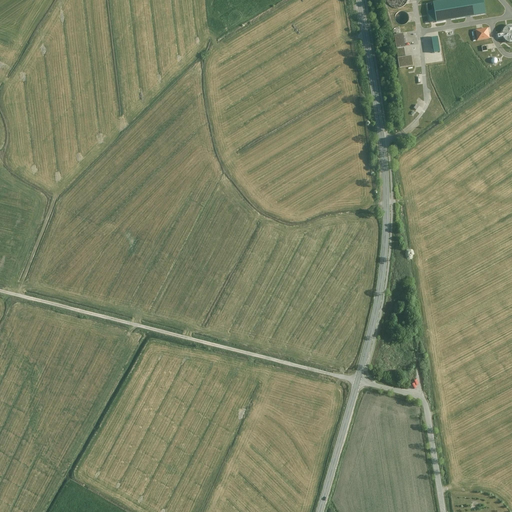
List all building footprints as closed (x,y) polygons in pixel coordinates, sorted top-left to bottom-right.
[(488,14),(486,0),(443,0),(435,1),(439,23),(488,14)] [(488,27),(473,30),(475,40),(490,37),(488,27)] [(401,48),(399,36),(391,37),(393,50),(395,50),(401,48)] [(404,58),(403,49),(395,50),(396,59),(404,58)] [(410,66),(409,57),(404,58),(396,59),(394,59),(396,69),(410,66)]
